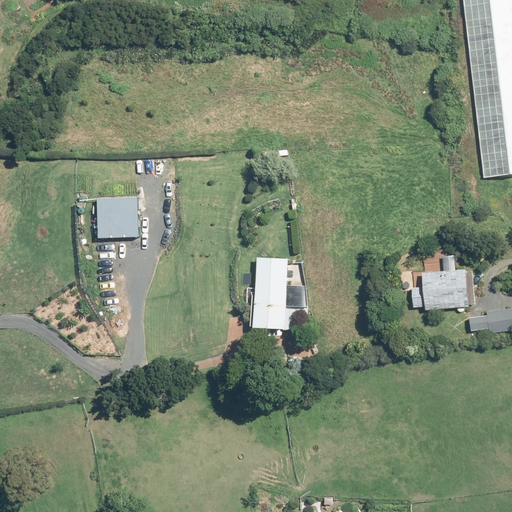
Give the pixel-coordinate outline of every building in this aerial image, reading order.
[(511,0),(462,0),(481,186),(511,183),(511,0)] [(138,235),(150,235),(150,213),(138,213),(138,210),(95,210),(95,237),(138,237),(138,235)] [(409,286),(410,307),(422,307),(422,310),(475,307),(472,269),(455,270),(454,255),(439,256),(440,270),(419,272),(420,286),(409,286)] [(304,310),(306,285),(290,284),(292,258),(254,256),(253,287),(245,287),(244,307),(249,307),(248,326),(303,329),(304,310)] [(511,306),(465,316),(470,338),(511,329),(511,306)]
